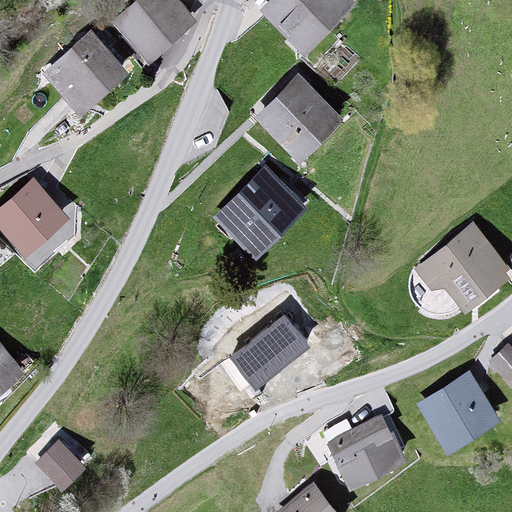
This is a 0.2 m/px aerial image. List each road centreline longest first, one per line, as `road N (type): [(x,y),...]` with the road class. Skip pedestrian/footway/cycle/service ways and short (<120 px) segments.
road 1 (unclassified): [(0,448),(126,260),(230,0)]
road 2 (residential): [(120,511),(292,400),(415,369),(485,326)]
